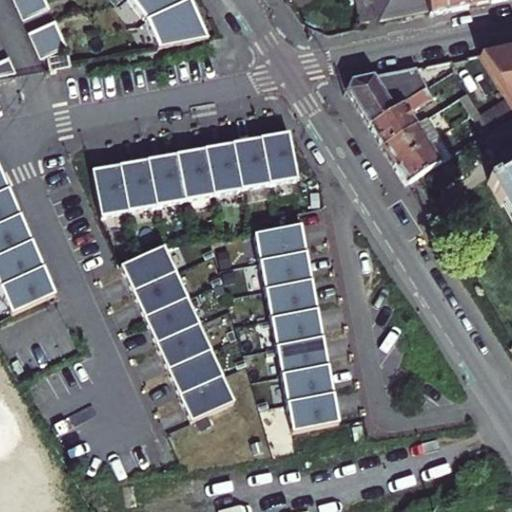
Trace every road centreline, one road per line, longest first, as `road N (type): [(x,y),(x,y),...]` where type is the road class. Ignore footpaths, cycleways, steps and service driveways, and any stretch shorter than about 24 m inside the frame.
road 1 (residential): [(511,426),(291,71)]
road 2 (residential): [(5,132),(142,432)]
road 3 (residential): [(291,71),(5,132)]
road 4 (residential): [(511,26),(291,71)]
